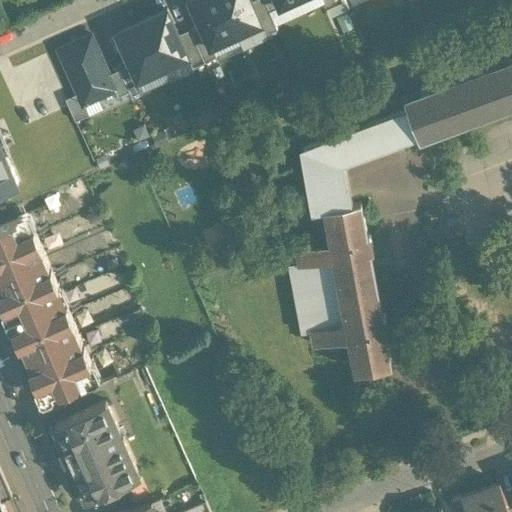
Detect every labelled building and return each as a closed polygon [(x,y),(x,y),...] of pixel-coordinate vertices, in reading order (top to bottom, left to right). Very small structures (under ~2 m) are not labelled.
[(237,32),(222,0),(190,0),(201,23),(210,44),(237,32)] [(222,0),(237,32),(262,21),(252,0),(222,0)] [(252,0),(262,21),(267,31),(276,27),(269,8),(264,0),(252,0)] [(141,18),(163,66),(189,54),(180,33),(168,6),(141,18)] [(163,66),(141,18),(116,29),(128,56),(138,77),(163,66)] [(215,55),(210,44),(201,23),(190,28),(180,33),(189,54),(194,65),(206,60),(215,55)] [(92,34),(59,49),(78,92),(83,102),(116,87),(109,73),(92,34)] [(143,89),(138,77),(128,56),(117,61),(120,68),(130,89),(132,94),(143,89)] [(511,56),(406,97),(410,107),(407,108),(418,135),(419,137),(511,101),(511,56)] [(120,68),(109,73),(116,87),(119,94),(130,89),(120,68)] [(88,114),(83,102),(78,92),(65,98),(75,119),(88,114)] [(407,108),(338,134),(341,151),(330,152),(339,206),(350,204),(343,163),(418,135),(407,108)] [(338,134),(300,148),(310,211),(313,210),(319,243),(294,248),(296,262),(286,263),(299,331),(311,329),(313,342),(349,336),(356,369),(390,363),(384,331),(387,330),(384,314),(381,315),(370,251),(372,251),(369,235),(367,235),(361,202),(350,204),(339,206),(330,152),(341,151),(338,134)] [(0,186),(17,179),(0,138),(0,186)] [(29,216),(0,227),(0,291),(11,317),(62,294),(29,216)] [(96,372),(62,294),(11,317),(44,394),(96,372)] [(120,429),(107,400),(82,411),(56,423),(66,447),(65,447),(76,474),(78,473),(89,497),(122,483),(140,475),(124,438),(123,439),(119,429),(120,429)] [(12,496),(0,468),(0,499),(1,501),(12,496)] [(511,511),(501,482),(465,495),(465,494),(450,499),(455,511),(511,511)] [(134,510),(128,511),(158,511),(154,501),(134,510)]
